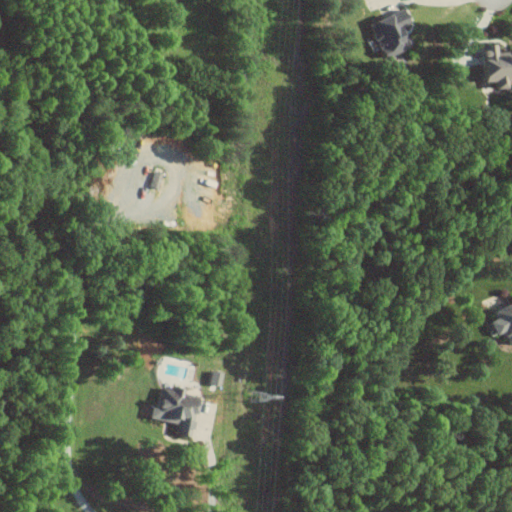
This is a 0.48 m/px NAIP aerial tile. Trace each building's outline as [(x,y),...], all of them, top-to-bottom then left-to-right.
[(377,58),(404,48),(396,27),(404,24),(398,9),(364,22),(377,58)] [(475,45),(476,82),(487,82),(487,89),(500,89),(500,80),(511,79),(511,50),(493,51),(493,44),(475,45)] [(505,346),(511,342),(511,299),(487,313),(490,318),(483,322),(490,335),(497,331),(505,346)] [(214,385),(217,371),(206,369),(202,382),(214,385)] [(185,435),(193,392),(166,388),(151,386),(146,417),(171,422),(169,433),(185,435)]
